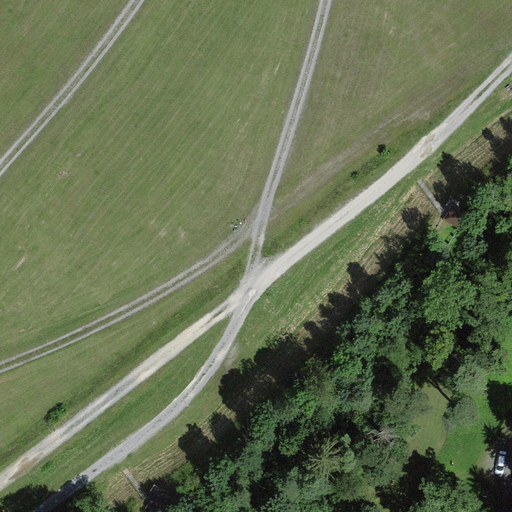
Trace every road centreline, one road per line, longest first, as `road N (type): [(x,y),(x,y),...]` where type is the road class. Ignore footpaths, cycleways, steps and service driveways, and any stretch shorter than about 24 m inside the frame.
road 1 (track): [(243,293),(325,0)]
road 2 (track): [(0,363),(214,261),(263,221)]
road 3 (track): [(0,172),(136,0)]
